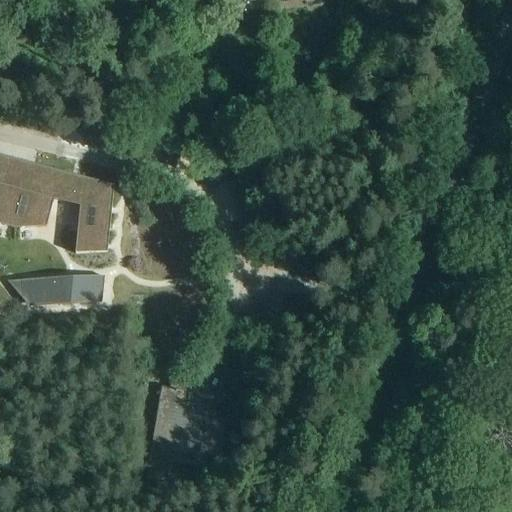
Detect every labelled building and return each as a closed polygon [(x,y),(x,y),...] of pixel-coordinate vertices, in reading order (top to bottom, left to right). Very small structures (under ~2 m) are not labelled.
[(335,17),(327,18),(328,28),(336,27),(335,17)] [(33,165),(32,168),(0,159),(0,225),(15,229),(46,227),(54,200),(80,207),(75,255),(106,253),(107,253),(114,186),(33,165)] [(210,171),(200,179),(213,193),(222,185),(210,171)] [(103,293),(104,277),(29,281),(30,303),(62,301),(63,306),(95,304),(96,292),(103,293)] [(206,469),(213,427),(214,421),(237,425),(245,377),(221,373),(215,409),(184,403),(186,392),(161,388),(146,480),(171,484),(174,464),(206,469)]
